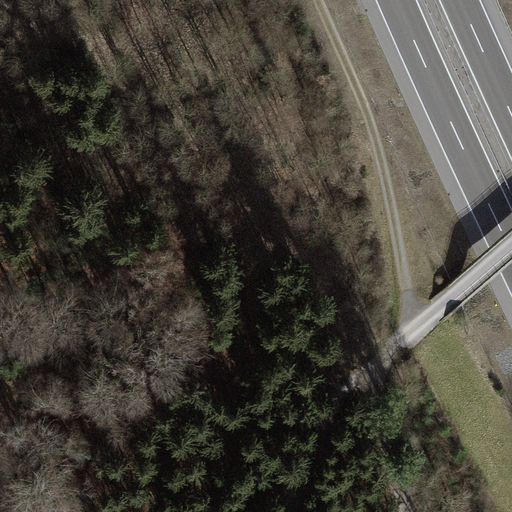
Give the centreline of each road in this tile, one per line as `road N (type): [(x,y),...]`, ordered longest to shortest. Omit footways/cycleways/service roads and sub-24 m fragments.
road 1 (track): [(415,328),(369,116),(320,0)]
road 2 (motorway): [(395,0),(511,252)]
road 3 (track): [(511,245),(400,343),(364,394)]
road 4 (track): [(388,367),(414,511)]
road 5 (track): [(285,511),(292,490),(364,394)]
road 6 (motorway): [(511,115),(460,0)]
